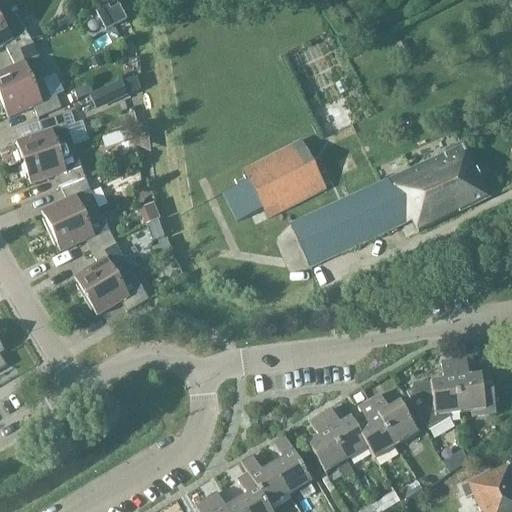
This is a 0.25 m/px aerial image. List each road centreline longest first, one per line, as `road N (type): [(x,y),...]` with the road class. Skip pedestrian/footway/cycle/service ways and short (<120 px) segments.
road 1 (residential): [(204,374),(511,317)]
road 2 (residential): [(79,511),(177,452),(198,418),(204,374)]
road 3 (residential): [(76,391),(0,259)]
road 4 (residential): [(76,391),(124,364),(160,358),(204,374)]
